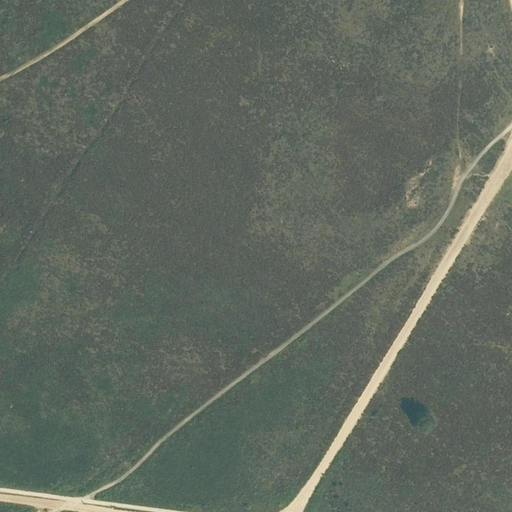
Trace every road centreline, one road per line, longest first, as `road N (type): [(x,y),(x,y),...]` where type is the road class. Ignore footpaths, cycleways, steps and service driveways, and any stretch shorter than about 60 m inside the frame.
road 1 (track): [(511,161),(293,511)]
road 2 (track): [(0,79),(125,0)]
